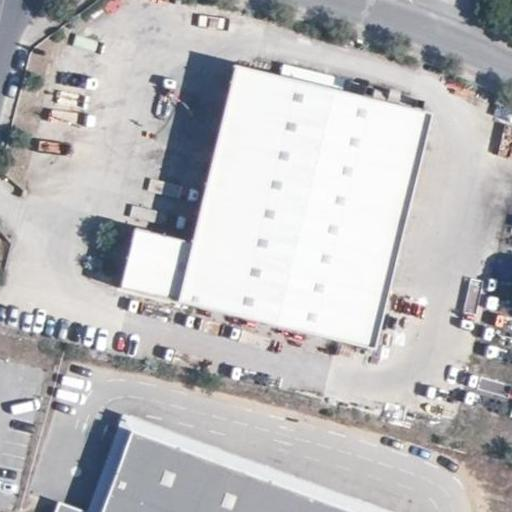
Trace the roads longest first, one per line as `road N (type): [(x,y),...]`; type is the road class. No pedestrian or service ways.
road 1 (unknown): [(74,228),(89,289),(104,303),(386,378),(400,370),(417,332),(476,152),(462,99),(297,49),(191,30),(152,48),(123,106)]
road 2 (residential): [(337,0),(511,65)]
road 3 (unknown): [(123,106),(74,228)]
